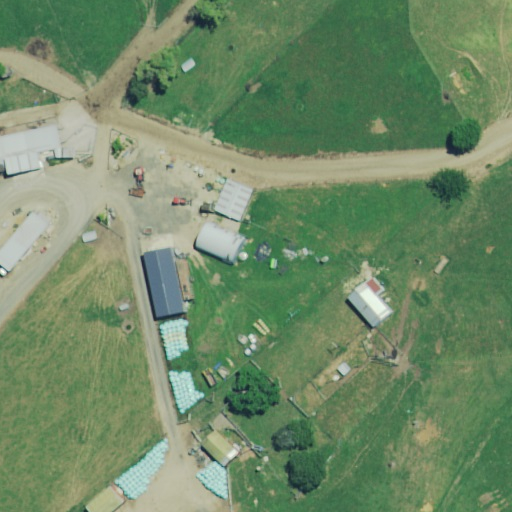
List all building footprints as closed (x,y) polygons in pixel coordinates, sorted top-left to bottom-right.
[(61,125),(0,138),(0,174),(7,173),(6,168),(10,168),(11,176),(43,169),(40,154),(57,151),(57,157),(61,157),(78,158),(79,153),(93,154),(95,127),(61,125)] [(216,210),(231,216),(229,221),(237,225),(239,220),(241,221),(254,190),(228,180),(216,210)] [(50,226),(35,213),(0,254),(0,261),(11,271),(50,226)] [(195,243),(200,245),(199,249),(235,264),(245,240),(209,224),(204,236),(199,234),(195,243)] [(387,289),(377,276),(351,298),(375,328),(393,313),(379,296),(387,289)] [(241,453),(219,432),(205,446),(227,467),(241,453)] [(114,511),(125,503),(113,488),(89,508),(88,508),(87,507),(86,507),(85,507),(84,508),(83,508),(82,509),(81,509),(80,510),(80,511),(79,511),(114,511)]
